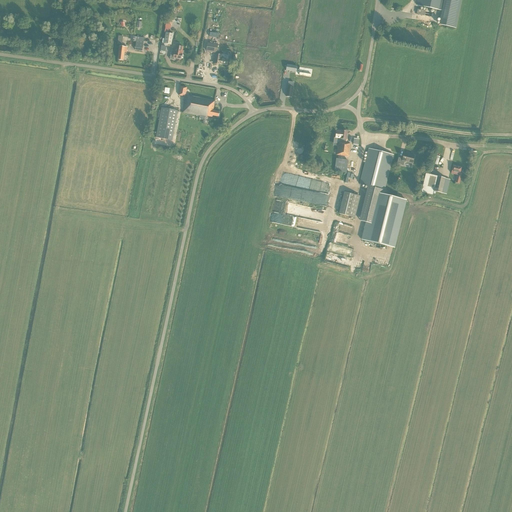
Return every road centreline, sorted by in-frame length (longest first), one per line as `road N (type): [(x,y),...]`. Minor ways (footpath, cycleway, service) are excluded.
road 1 (unclassified): [(124,511),(201,162),(254,113)]
road 2 (unclassified): [(254,113),(242,96),(219,86),(0,55)]
road 3 (unclassified): [(359,119),(363,133),(511,146)]
road 4 (track): [(359,119),(511,136)]
